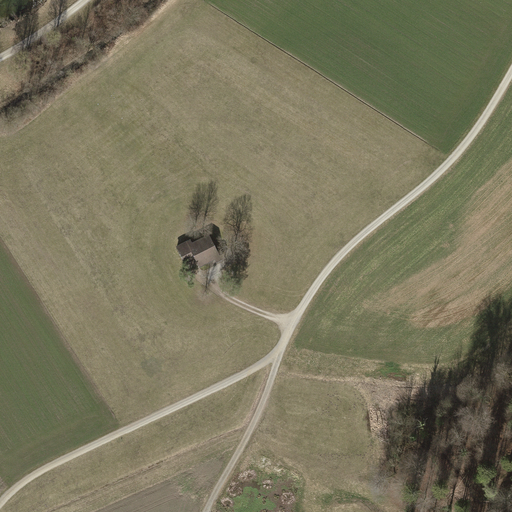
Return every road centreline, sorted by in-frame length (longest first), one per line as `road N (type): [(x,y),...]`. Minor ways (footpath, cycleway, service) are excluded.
road 1 (track): [(209,511),(257,421),(292,322),(330,270),(441,173),(511,75)]
road 2 (track): [(0,511),(31,478),(283,351)]
